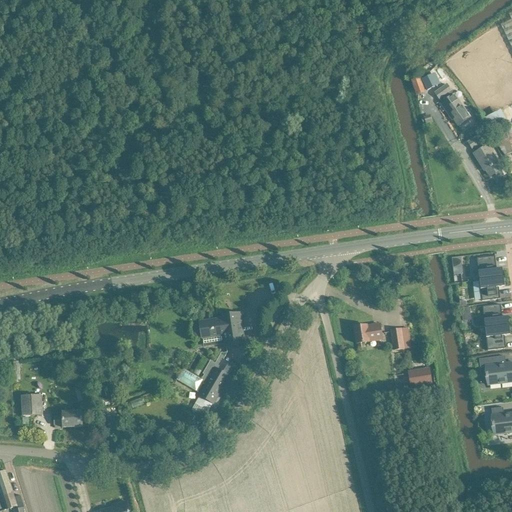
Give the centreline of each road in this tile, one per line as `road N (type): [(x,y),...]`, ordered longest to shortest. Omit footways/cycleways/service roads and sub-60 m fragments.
road 1 (residential): [(0,449),(118,465),(192,452),(237,410),(299,301),(317,285)]
road 2 (tertiary): [(0,303),(334,249)]
road 3 (unclassified): [(370,511),(317,285)]
road 4 (tertiary): [(334,249),(509,226)]
